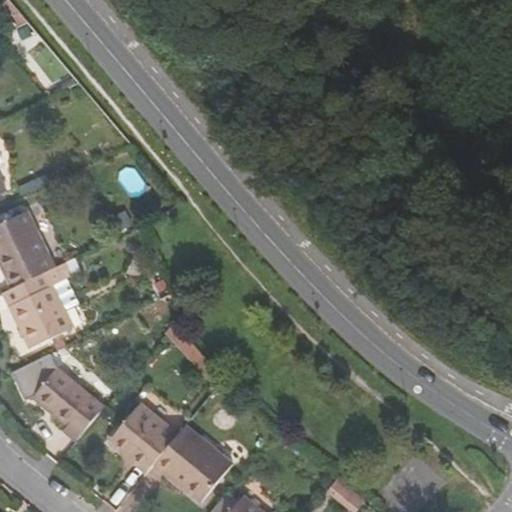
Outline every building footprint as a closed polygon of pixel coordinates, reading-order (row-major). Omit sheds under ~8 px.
[(0,224),(0,264),(12,290),(31,281),(48,272),(57,268),(29,211),(0,224)] [(67,263),(73,277),(83,272),(76,259),(67,263)] [(74,327),(54,286),(73,277),(67,263),(57,268),(48,272),(31,281),(12,290),(5,294),(30,348),(74,327)] [(64,432),(76,442),(106,406),(59,368),(34,398),(68,426),(64,432)] [(110,443),(148,474),(156,465),(180,436),(142,404),(110,443)] [(235,463),(189,425),(180,436),(156,465),(202,503),(235,463)] [(355,511),(364,502),(341,483),(331,495),(350,511),(355,511)] [(229,511),(241,496),(231,489),(214,511),(229,511)] [(233,511),(262,511),(245,498),(233,511)]
